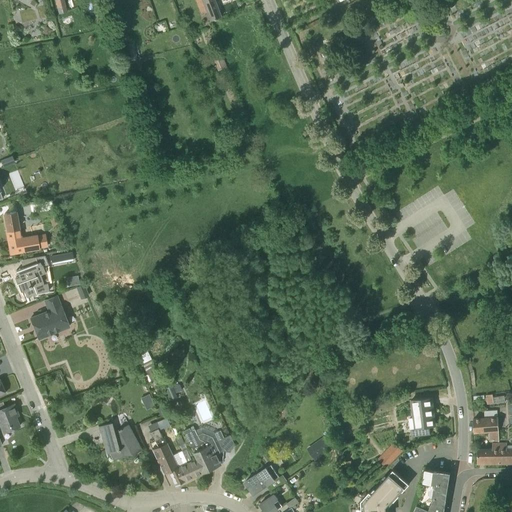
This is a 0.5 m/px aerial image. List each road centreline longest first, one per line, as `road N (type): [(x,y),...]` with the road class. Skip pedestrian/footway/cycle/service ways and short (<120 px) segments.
road 1 (residential): [(462,472),(462,408),(444,339),(330,141)]
road 2 (residential): [(245,511),(211,497),(125,499),(54,476)]
road 3 (residential): [(54,476),(57,461),(0,317)]
road 4 (unclassified): [(330,141),(270,0)]
